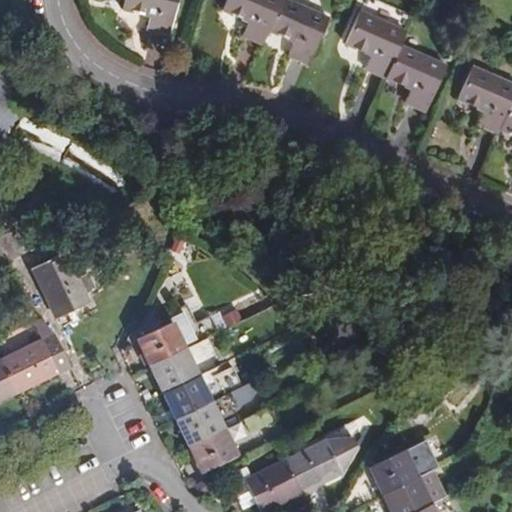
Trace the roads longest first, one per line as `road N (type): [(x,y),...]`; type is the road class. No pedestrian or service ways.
road 1 (residential): [(53,0),(67,50),(104,76),(254,112),(511,220)]
road 2 (residential): [(46,511),(130,470),(154,479),(178,511)]
